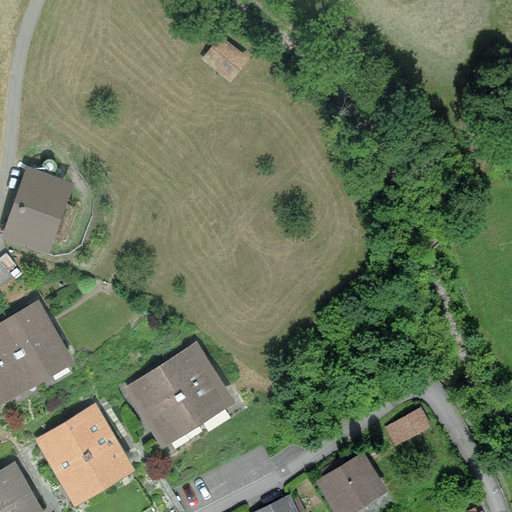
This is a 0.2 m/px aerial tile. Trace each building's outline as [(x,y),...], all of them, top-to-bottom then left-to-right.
[(221,39),(206,58),(229,76),(244,57),(221,39)] [(50,173),(55,170),(57,164),(53,159),(48,158),(43,161),(42,167),(45,172),(50,173)] [(30,240),(28,245),(40,249),(62,185),(30,174),(9,232),(30,240)] [(0,392),(64,356),(62,356),(35,309),(0,329),(0,388),(1,390),(0,392)] [(163,435),(224,396),(222,396),(193,351),(134,389),(163,433),(163,435)] [(103,472),(124,459),(95,410),(42,441),(74,494),(105,475),(103,472)] [(388,427),(396,441),(424,425),(416,411),(388,427)] [(342,508),(375,487),(358,461),(326,480),(342,508)] [(0,511),(35,511),(11,471),(0,477),(0,511)] [(292,511),(287,502),(267,511),(292,511)]
